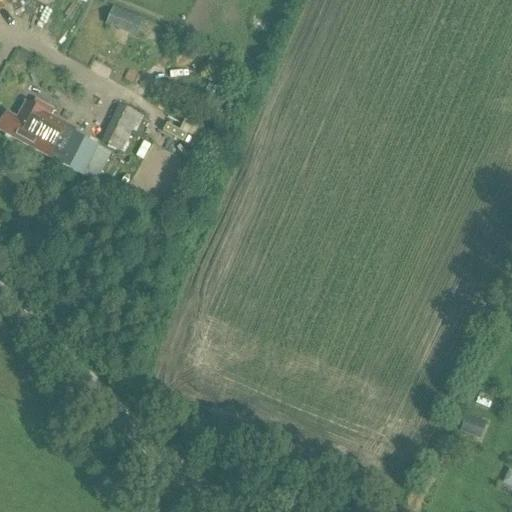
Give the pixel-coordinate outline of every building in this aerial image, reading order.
[(115,10),(109,26),(140,38),(145,22),(115,10)] [(0,132),(37,152),(51,125),(48,124),(54,112),(36,102),(33,108),(26,104),(18,120),(7,115),(0,127),(0,132)] [(142,117),(118,105),(100,144),(123,153),(142,117)] [(51,125),(37,152),(82,177),(98,148),(74,135),(76,132),(66,127),(63,132),(51,125)] [(176,137),(194,143),(198,134),(179,128),(176,137)] [(128,162),(167,181),(179,158),(139,139),(128,162)] [(458,429),(477,435),(484,414),(466,408),(458,429)]
